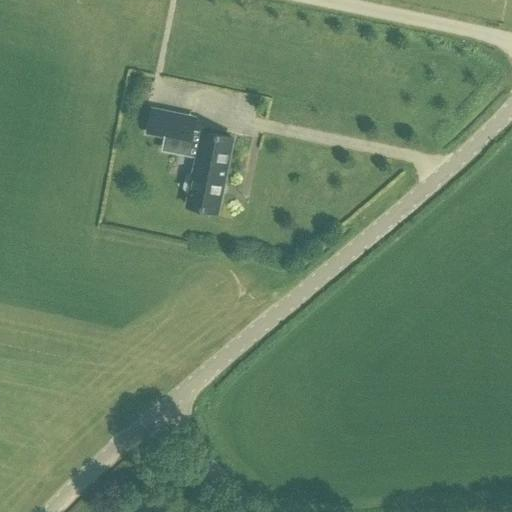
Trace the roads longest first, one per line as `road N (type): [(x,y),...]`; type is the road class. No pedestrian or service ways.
road 1 (unclassified): [(161,408),(511,116)]
road 2 (unclassified): [(49,511),(161,408)]
road 3 (unclassified): [(262,511),(231,495),(161,408)]
